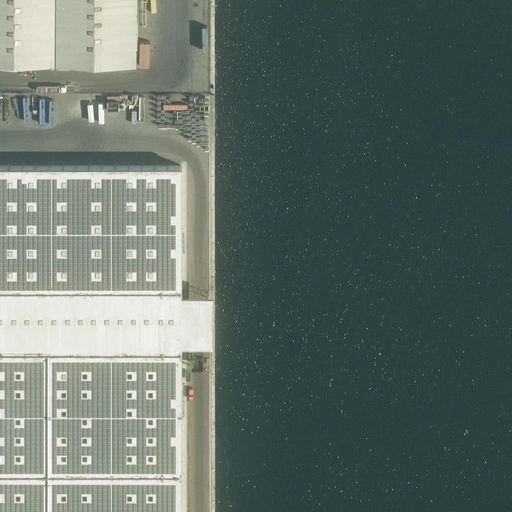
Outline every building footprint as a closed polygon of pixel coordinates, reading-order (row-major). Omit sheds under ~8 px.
[(0,0),(0,62),(56,63),(56,0),(0,0)] [(137,64),(137,0),(56,0),(56,63),(137,64)] [(150,9),(150,0),(142,0),(142,9),(150,9)] [(0,287),(6,288),(7,288),(25,288),(26,288),(35,288),(36,288),(49,288),(50,288),(63,288),(64,288),(72,288),(74,288),(92,288),(93,288),(101,288),(103,288),(115,288),(116,288),(120,288),(122,288),(140,288),(141,288),(156,288),(157,288),(167,288),(168,288),(181,288),(183,288),(183,287),(181,287),(181,166),(0,165),(0,287)] [(0,470),(181,471),(181,350),(183,350),(183,348),(181,348),(181,349),(168,349),(168,348),(167,348),(167,349),(157,349),(157,348),(156,348),(156,349),(143,349),(143,348),(141,348),(141,349),(123,349),(123,348),(122,348),(122,349),(116,349),(116,348),(115,348),(115,349),(103,349),(103,348),(101,348),(101,349),(93,349),(93,348),(92,348),(92,349),(74,349),(74,348),(72,348),(72,349),(64,349),(64,348),(63,348),(63,349),(50,349),(50,348),(49,348),(49,349),(36,349),(36,348),(35,348),(35,349),(32,349),(26,349),(26,348),(25,348),(25,349),(7,349),(7,348),(6,348),(6,349),(0,349),(0,470)] [(181,511),(181,471),(0,470),(0,511),(181,511)]
